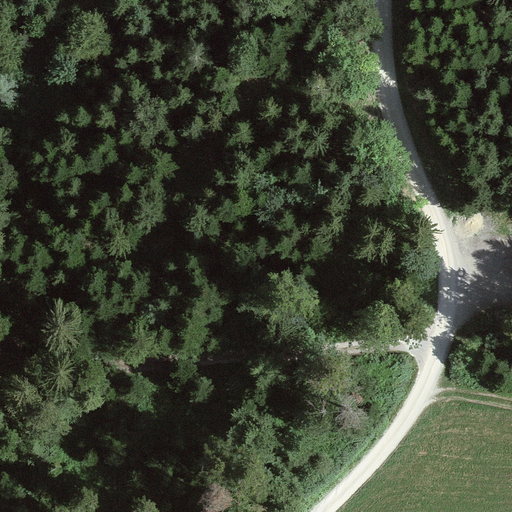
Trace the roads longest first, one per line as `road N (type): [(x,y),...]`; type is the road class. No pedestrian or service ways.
road 1 (unclassified): [(381,0),(387,99),(442,225),(448,303),(433,366),(404,420),(322,511)]
road 2 (track): [(0,352),(97,365),(440,340)]
